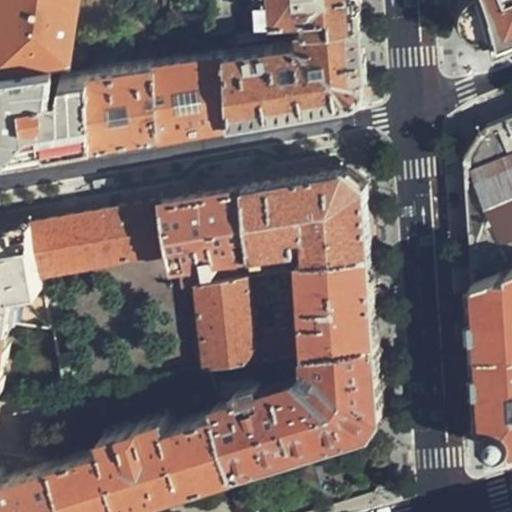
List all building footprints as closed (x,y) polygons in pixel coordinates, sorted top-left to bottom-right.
[(6,0),(0,45),(0,65),(55,58),(65,56),(73,0),(6,0)] [(212,0),(212,35),(223,34),(237,32),(237,0),(212,0)] [(308,22),(363,14),(362,0),(266,0),(267,10),(307,9),(308,22)] [(507,31),(508,42),(511,41),(511,0),(472,0),(471,7),(472,14),(478,24),(484,29),(491,32),(495,33),(507,31)] [(224,48),(226,114),(349,93),(358,82),(368,72),(363,14),(308,22),(299,23),(301,37),(224,48)] [(158,42),(170,41),(171,27),(160,27),(160,33),(153,35),(154,44),(158,42)] [(194,120),(226,114),(224,48),(158,58),(161,126),(194,120)] [(81,70),(90,69),(89,53),(65,56),(55,58),(55,68),(80,64),(81,70)] [(0,65),(0,153),(41,147),(92,138),(90,69),(81,70),(64,73),(63,93),(55,93),(55,68),(55,58),(0,65)] [(90,69),(92,138),(125,132),(161,126),(158,58),(90,69)] [(511,265),(511,115),(488,125),(477,142),(469,157),(476,277),(511,265)] [(353,163),(254,181),(261,249),(304,242),(303,231),(313,229),(314,253),(375,246),(372,191),(371,179),(353,163)] [(261,249),(254,181),(210,188),(167,196),(176,247),(179,263),(261,249)] [(176,247),(167,196),(145,199),(35,219),(44,270),(135,254),(176,247)] [(44,270),(35,219),(0,225),(0,315),(14,317),(54,325),(44,270)] [(378,283),(375,246),(314,253),(306,255),(311,349),(382,338),(378,283)] [(296,253),(262,258),(263,272),(298,266),(297,256),(296,253)] [(181,272),(183,287),(198,284),(252,274),(263,272),(262,258),(181,272)] [(511,265),(476,277),(483,373),(487,434),(509,448),(511,446),(511,265)] [(198,284),(209,365),(262,357),(252,274),(198,284)] [(14,317),(0,315),(0,399),(0,400),(3,386),(7,387),(9,373),(5,372),(8,353),(12,354),(14,340),(10,339),(14,317)] [(268,329),(271,355),(303,350),(300,325),(268,329)] [(380,420),(387,411),(382,338),(311,349),(312,364),(303,375),(264,386),(262,380),(226,391),(227,398),(220,401),(222,406),(242,470),(374,428),(380,420)] [(52,434),(43,406),(14,412),(24,441),(52,434)] [(60,458),(77,511),(108,511),(164,494),(242,470),(222,406),(60,458)] [(0,476),(0,511),(77,511),(60,458),(0,476)]
